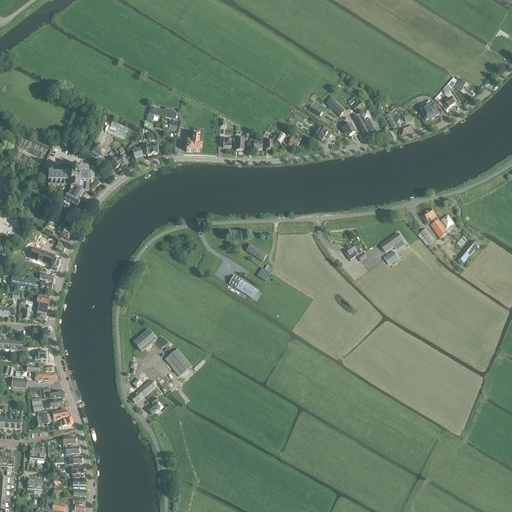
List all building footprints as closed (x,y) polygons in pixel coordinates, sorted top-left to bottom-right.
[(475,93),(476,92),(471,88),(470,89),(469,88),(468,89),(467,88),(466,90),(463,88),(466,83),(463,81),(459,81),(454,88),(458,90),(465,95),(466,93),(472,98),(475,94),(475,93)] [(352,106),(357,100),(354,97),(348,103),(352,106)] [(438,99),(436,101),(439,104),(444,109),(445,108),(440,102),(441,102),(443,100),(440,97),(438,99)] [(331,99),(326,105),(340,117),(345,112),(331,99)] [(449,109),(456,105),(454,103),(455,102),(454,100),(453,101),(452,99),(446,103),(446,104),(448,106),(445,108),(447,111),(449,109)] [(362,104),(360,101),(359,101),(356,104),(352,107),(357,114),(364,107),(362,104)] [(431,120),(432,120),(431,120),(435,119),(435,118),(435,117),(439,115),(435,106),(433,107),(430,101),(419,106),(426,121),(431,119),(431,120)] [(323,113),(312,106),(309,111),(319,117),(323,113)] [(162,117),(164,111),(151,108),(149,114),(148,114),(146,122),(149,124),(145,122),(144,128),(152,132),(152,131),(153,131),(154,129),(152,128),(153,126),(151,125),(151,124),(151,125),(153,116),(159,118),(160,117),(162,117)] [(168,112),(164,111),(162,117),(165,118),(165,119),(171,120),(170,126),(168,130),(176,132),(178,122),(175,121),(177,114),(173,113),(173,112),(173,110),(170,110),(168,111),(168,112)] [(362,114),(365,120),(372,117),(368,110),(362,114)] [(79,130),(77,134),(82,137),(89,121),(78,116),(73,127),(79,130)] [(355,119),(355,120),(366,139),(371,136),(360,116),(355,119)] [(398,128),(391,116),(386,119),(392,131),(398,128)] [(376,141),(384,136),(380,131),(373,118),(365,123),(372,136),(373,135),(376,141)] [(113,122),(108,134),(124,141),(130,129),(113,122)] [(400,129),(402,135),(413,132),(411,126),(409,126),(408,124),(405,125),(404,124),(401,125),(402,129),(400,129)] [(345,128),(342,130),(346,136),(348,135),(350,137),(356,134),(352,127),(351,125),(345,128)] [(325,139),(328,133),(321,129),(322,129),(321,129),(315,138),(322,142),(325,138),(325,139)] [(187,147),(186,148),(186,152),(194,153),(194,152),(201,153),(204,133),(200,132),(199,136),(194,135),(193,135),(192,141),(189,141),(189,142),(186,141),(185,142),(184,146),(184,147),(184,146),(187,147)] [(280,145),(282,141),(285,137),(280,134),(276,142),(280,145)] [(292,138),(288,145),(295,150),(300,143),(292,138)] [(206,150),(215,151),(215,143),(215,139),(207,139),(207,143),(206,143),(206,150)] [(223,149),(231,149),(232,139),(232,141),(224,140),(223,146),(223,145),(223,147),(223,149)] [(236,140),(236,152),(244,152),(244,148),(245,148),(245,145),(244,144),(244,141),(236,140)] [(156,145),(155,145),(155,141),(146,142),(147,146),(146,147),(147,156),(158,154),(156,145)] [(92,149),(102,156),(105,152),(95,145),(92,149)] [(135,160),(135,159),(143,157),(140,150),(132,153),(135,160)] [(122,155),(111,163),(115,169),(120,166),(122,168),(128,164),(122,155)] [(48,187),(49,187),(49,186),(53,187),(57,187),(58,187),(61,187),(62,187),(66,187),(66,188),(66,187),(68,187),(68,188),(69,188),(69,189),(70,189),(70,191),(67,197),(64,202),(65,203),(64,204),(64,205),(68,207),(69,207),(68,207),(69,205),(76,209),(76,208),(78,208),(79,205),(78,204),(79,204),(79,203),(78,203),(84,192),(89,192),(89,191),(89,190),(89,189),(89,187),(89,186),(89,184),(90,184),(91,185),(91,184),(93,182),(94,182),(94,181),(94,178),(95,178),(94,177),(93,177),(91,175),(92,174),(91,174),(91,175),(89,175),(89,174),(88,174),(89,174),(89,173),(88,173),(88,171),(89,171),(89,170),(88,170),(87,169),(87,168),(86,168),(86,169),(84,169),(84,167),(80,167),(79,167),(77,167),(74,166),(74,167),(72,166),(71,166),(71,168),(71,170),(67,170),(67,169),(66,169),(66,170),(63,169),(62,169),(59,169),(58,169),(54,169),(53,169),(52,168),(51,168),(49,170),(48,170),(48,171),(49,173),(48,173),(48,174),(48,175),(48,176),(48,179),(48,180),(48,181),(48,182),(48,185),(48,186),(48,187)] [(34,199),(28,197),(25,195),(21,203),(30,207),(33,201),(34,199)] [(448,234),(445,230),(443,226),(439,220),(438,221),(431,210),(423,216),(427,221),(429,220),(433,225),(430,226),(440,240),(448,234)] [(444,225),(443,226),(445,230),(447,229),(454,224),(448,216),(441,221),(444,225)] [(53,237),(55,232),(46,228),(44,232),(53,237)] [(64,230),(63,229),(61,233),(62,234),(60,239),(68,243),(71,238),(72,238),(73,236),(73,235),(73,234),(64,230)] [(429,245),(435,241),(426,229),(421,233),(429,245)] [(398,234),(380,246),(385,253),(386,253),(387,254),(391,251),(390,250),(394,247),(396,250),(405,244),(398,234)] [(458,244),(462,246),(467,241),(463,238),(458,244)] [(57,252),(62,255),(67,245),(58,241),(55,250),(57,251),(57,252)] [(478,246),(472,241),(457,258),(464,264),(478,246)] [(353,245),(345,251),(344,252),(350,261),(357,257),(361,262),(367,258),(364,254),(363,255),(355,244),(353,246),(353,245)] [(246,251),(263,262),(267,255),(250,245),(246,251)] [(56,272),(61,259),(55,256),(34,247),(30,256),(51,266),(50,270),(56,272)] [(384,259),(389,266),(399,259),(394,252),(384,259)] [(257,276),(257,277),(265,281),(264,282),(265,282),(265,281),(267,278),(270,274),(262,269),(257,276)] [(53,284),(55,278),(55,277),(46,275),(46,274),(40,273),(39,276),(41,277),(40,281),(53,284)] [(259,292),(256,290),(241,281),(235,276),(229,285),(236,289),(250,298),(254,300),(259,292)] [(41,289),(50,291),(51,291),(53,285),(42,282),(35,281),(12,278),(11,285),(34,289),(34,286),(39,287),(39,285),(41,285),(41,289)] [(39,304),(39,305),(48,306),(49,299),(38,297),(37,304),(39,304)] [(46,316),(48,306),(39,305),(36,320),(45,321),(46,315),(46,316)] [(11,307),(9,308),(9,309),(4,308),(4,310),(0,309),(0,317),(6,319),(6,318),(7,318),(7,319),(8,319),(8,317),(15,317),(15,311),(11,307)] [(23,320),(29,321),(30,313),(31,313),(32,310),(25,309),(23,320)] [(149,330),(133,343),(141,352),(156,340),(149,330)] [(10,351),(11,343),(11,342),(11,343),(5,343),(4,351),(3,351),(3,354),(5,354),(5,351),(9,351),(10,351)] [(16,352),(17,344),(17,343),(17,344),(11,343),(10,351),(9,351),(9,354),(11,354),(11,351),(15,352),(16,352)] [(22,352),(23,344),(22,344),(17,344),(16,352),(15,352),(15,355),(17,355),(17,352),(22,352)] [(192,367),(178,350),(165,360),(179,378),(192,367)] [(46,358),(46,352),(37,353),(37,356),(38,356),(38,357),(35,357),(35,361),(38,361),(46,361),(46,360),(47,360),(47,358),(46,358)] [(54,367),(44,367),(44,365),(38,365),(38,368),(40,368),(39,373),(45,373),(44,373),(54,373),(54,367)] [(55,374),(45,373),(39,373),(40,368),(38,368),(27,368),(27,373),(33,373),(33,378),(35,378),(35,382),(37,382),(38,383),(40,383),(42,383),(42,382),(43,382),(43,383),(47,383),(47,382),(47,383),(49,383),(50,383),(55,383),(55,374)] [(138,376),(144,383),(149,379),(144,372),(138,376)] [(13,379),(12,388),(25,390),(27,390),(29,381),(13,379)] [(157,387),(151,380),(136,392),(137,393),(130,398),(136,405),(143,399),(157,387)] [(50,400),(61,398),(59,391),(51,393),(50,389),(42,391),(44,397),(49,396),(50,400)] [(43,411),(40,399),(31,401),(34,413),(43,411)] [(160,409),(156,405),(159,403),(155,399),(150,403),(152,405),(147,410),(152,416),(160,409)] [(61,400),(49,402),(50,408),(54,408),(54,409),(63,407),(61,400)] [(66,410),(65,408),(61,408),(61,411),(52,412),(52,414),(45,416),(47,425),(54,423),(54,422),(60,421),(60,423),(61,427),(71,426),(73,424),(71,417),(69,418),(66,410)] [(43,425),(46,424),(44,413),(38,414),(39,419),(32,420),(33,424),(34,424),(35,429),(42,428),(42,425),(43,425)] [(64,450),(66,450),(70,449),(70,446),(76,445),(76,438),(72,439),(72,437),(67,438),(67,439),(63,439),(64,450)] [(78,448),(70,449),(66,450),(67,460),(69,459),(73,459),(73,455),(79,455),(78,448)] [(37,461),(38,450),(35,450),(34,450),(34,449),(31,449),(30,461),(37,461)] [(41,450),(38,450),(37,461),(37,464),(44,464),(45,450),(42,450),(42,451),(41,451),(41,450)] [(81,458),(73,459),(69,459),(69,469),(71,469),(76,468),(76,465),(82,465),(81,458)] [(13,460),(8,459),(7,468),(6,468),(6,471),(8,471),(8,468),(13,468),(14,459),(13,460)] [(84,468),(76,468),(71,469),(72,479),(79,478),(79,475),(85,474),(84,468)] [(35,492),(36,481),(33,480),(33,481),(31,481),(32,480),(28,479),(27,491),(35,492)] [(43,481),(39,480),(39,482),(38,481),(36,481),(35,492),(34,494),(42,495),(43,481)] [(64,511),(65,506),(57,505),(58,503),(52,502),(52,501),(52,498),(49,498),(47,511),(50,511),(64,511)]
